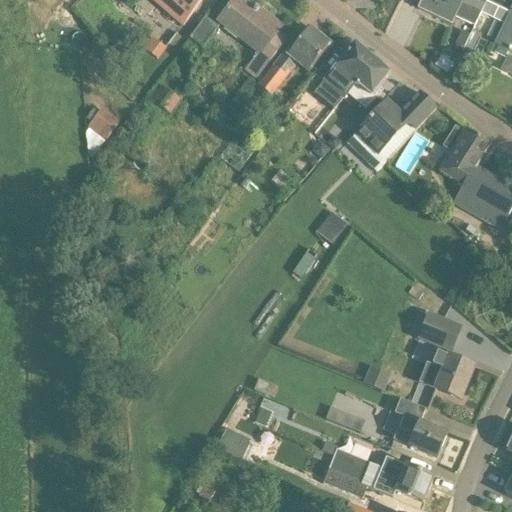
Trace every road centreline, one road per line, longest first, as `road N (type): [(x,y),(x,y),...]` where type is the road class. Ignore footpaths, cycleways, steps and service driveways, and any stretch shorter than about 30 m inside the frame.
road 1 (residential): [(511,147),(321,0)]
road 2 (residential): [(460,511),(465,473),(511,383)]
